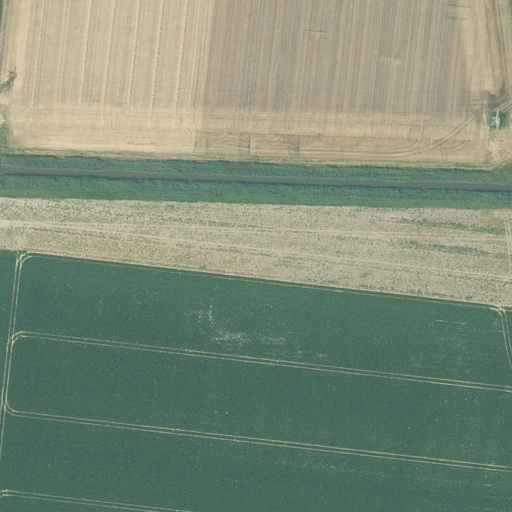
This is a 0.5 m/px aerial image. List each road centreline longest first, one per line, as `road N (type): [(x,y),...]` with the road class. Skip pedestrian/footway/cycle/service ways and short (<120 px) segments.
road 1 (track): [(0,192),(511,211)]
road 2 (track): [(0,152),(511,168)]
